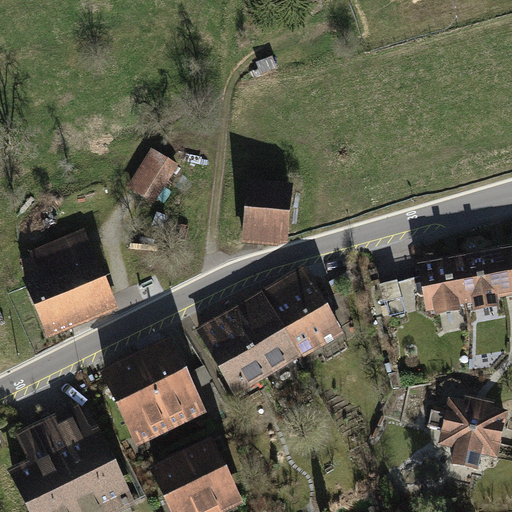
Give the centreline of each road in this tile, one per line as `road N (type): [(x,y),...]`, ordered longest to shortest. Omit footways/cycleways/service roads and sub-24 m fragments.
road 1 (tertiary): [(0,392),(214,285),(511,196)]
road 2 (track): [(236,0),(209,249),(214,285)]
